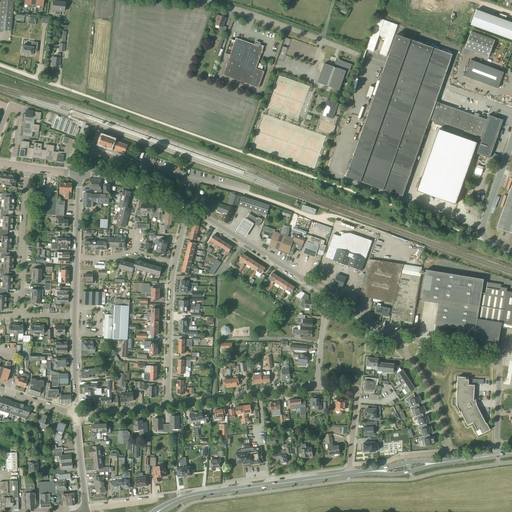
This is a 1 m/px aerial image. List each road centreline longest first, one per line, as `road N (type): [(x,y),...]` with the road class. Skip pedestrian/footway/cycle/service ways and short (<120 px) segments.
road 1 (track): [(0,65),(487,242)]
road 2 (primary): [(163,507),(204,493),(348,474)]
road 3 (residential): [(356,54),(250,14),(179,0)]
road 4 (residential): [(496,445),(494,354),(406,340)]
road 5 (residential): [(329,296),(188,206)]
road 6 (residential): [(166,407),(317,388)]
road 7 (residential): [(166,407),(173,264)]
road 8 (unclassified): [(511,253),(493,247),(481,229),(511,136)]
road 9 (residential): [(20,292),(26,166)]
road 10 (residential): [(406,340),(449,451)]
